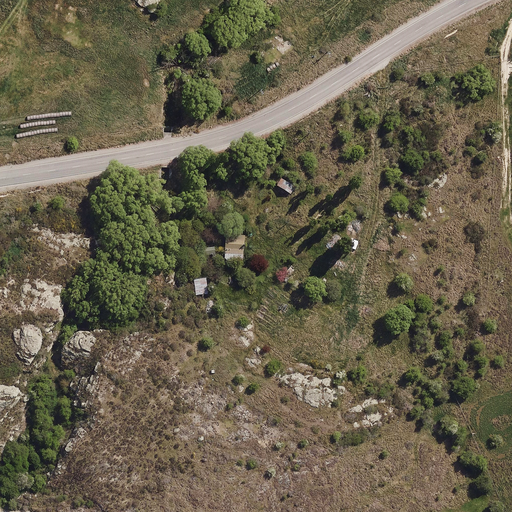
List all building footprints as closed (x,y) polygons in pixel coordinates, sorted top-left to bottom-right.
[(295,186),(281,177),(276,185),(290,194),(295,186)] [(357,236),(363,220),(352,216),(346,232),(357,236)] [(243,254),(245,236),(226,235),(226,254),(243,254)] [(352,237),(347,245),(355,250),(360,242),(352,237)] [(209,294),(207,279),(194,280),(196,296),(209,294)] [(218,300),(199,300),(199,322),(218,321),(218,300)]
